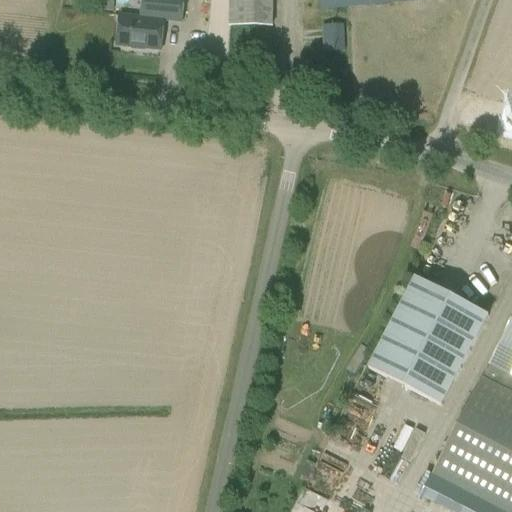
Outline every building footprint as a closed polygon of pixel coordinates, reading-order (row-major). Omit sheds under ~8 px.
[(100,0),(100,10),(114,11),(114,0),(100,0)] [(141,0),(140,19),(120,16),(117,47),(162,52),(165,21),(183,23),(185,0),(141,0)] [(230,0),(230,26),(270,26),(270,0),(230,0)] [(430,0),(319,0),(320,11),(430,0)] [(325,24),(326,51),(347,50),(346,23),(325,24)] [(370,370),(442,407),(489,317),(417,280),(370,370)] [(511,511),(511,321),(490,366),(483,378),(432,476),(502,511),(511,511)] [(415,461),(428,434),(408,424),(395,451),(415,461)]
